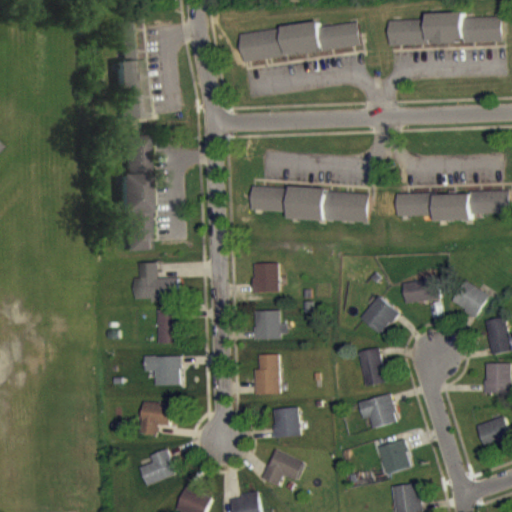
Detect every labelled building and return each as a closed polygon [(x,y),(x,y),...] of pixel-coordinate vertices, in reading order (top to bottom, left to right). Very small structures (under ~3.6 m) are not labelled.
[(393,55),(461,53),(461,52),(506,51),(505,26),(467,28),(467,22),(430,23),(430,29),(392,30),(393,55)] [(117,129),(143,128),(139,31),(116,32),(118,71),(114,71),(117,129)] [(243,42),(247,71),(365,57),(362,32),(322,36),(322,33),(243,42)] [(146,145),(122,145),(124,181),(147,180),(146,145)] [(117,183),(118,223),(126,223),(127,260),(149,260),(147,183),(117,183)] [(370,232),(372,202),(254,196),(252,220),(289,222),(289,228),(370,232)] [(475,230),(475,223),(511,222),(511,201),(437,203),(438,231),(475,230)] [(140,272),(141,287),(136,288),(136,310),(181,308),(180,287),(160,288),(159,272),(140,272)] [(281,273),(255,273),(255,302),(281,301),(281,273)] [(405,293),(408,313),(444,308),(441,288),(405,293)] [(481,326),(492,303),(466,291),(455,314),(481,326)] [(401,322),(381,306),(363,328),(383,344),(401,322)] [(160,353),(181,352),(181,320),(159,320),(160,353)] [(257,348),(290,347),(289,333),(282,333),(282,320),(256,321),(257,348)] [(495,365),(511,361),(511,344),(509,327),(488,330),(495,365)] [(367,397),(388,393),(381,357),(361,361),(367,397)] [(260,364),(260,379),(256,379),(257,404),(282,403),(281,364),(260,364)] [(183,366),(146,366),(146,381),(156,381),(156,395),(182,395),(183,366)] [(511,372),(487,373),(488,405),(511,404),(511,372)] [(372,427),(375,439),(399,432),(391,404),(361,412),(365,429),(372,427)] [(173,435),(174,413),(145,412),(143,443),(159,444),(159,435),(173,435)] [(276,447),(302,446),(302,418),(276,418),(276,447)] [(479,435),(487,458),(511,449),(511,440),(507,426),(479,435)] [(414,477),(406,449),(381,456),(389,484),(414,477)] [(141,478),(148,496),(178,484),(168,459),(152,466),(154,472),(141,478)] [(299,490),(307,472),(276,459),(264,488),(281,496),(286,484),(299,490)] [(396,511),(421,511),(421,494),(395,495),(396,511)] [(212,511),(214,508),(188,496),(180,511),(212,511)] [(232,506),(232,511),(261,511),(261,503),(232,506)]
